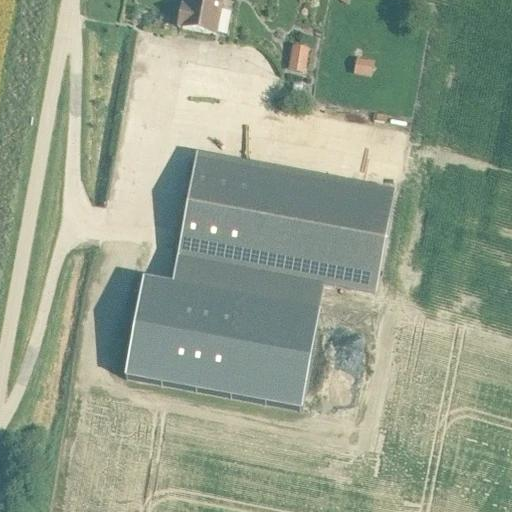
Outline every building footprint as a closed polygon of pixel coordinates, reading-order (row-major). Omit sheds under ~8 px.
[(216,36),(222,0),(187,0),(186,9),(182,8),(178,29),(182,30),(216,36)] [(305,76),(310,51),(294,48),(289,73),(305,76)] [(372,80),(375,64),(357,60),(354,77),(372,80)] [(377,295),(395,197),(196,160),(178,258),(377,295)] [(320,316),(143,283),(125,381),(301,414),(320,316)]
